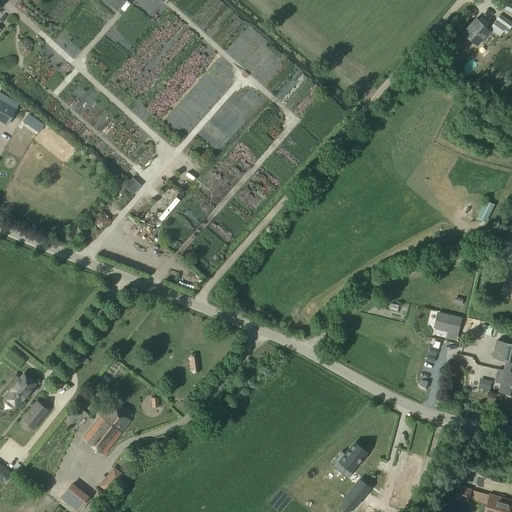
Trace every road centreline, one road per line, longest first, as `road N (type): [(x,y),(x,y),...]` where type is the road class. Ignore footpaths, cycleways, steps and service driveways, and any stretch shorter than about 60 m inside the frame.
road 1 (unclassified): [(511,435),(417,409),(298,346),(0,227)]
road 2 (unknown): [(158,0),(292,124),(152,288)]
road 3 (unknown): [(82,261),(168,153),(167,138),(78,60)]
road 4 (track): [(197,306),(367,105)]
road 5 (unknown): [(257,329),(235,367),(187,416),(103,459),(84,444)]
road 6 (unknown): [(311,354),(359,303),(399,279),(495,256)]
road 7 (track): [(367,105),(462,0)]
